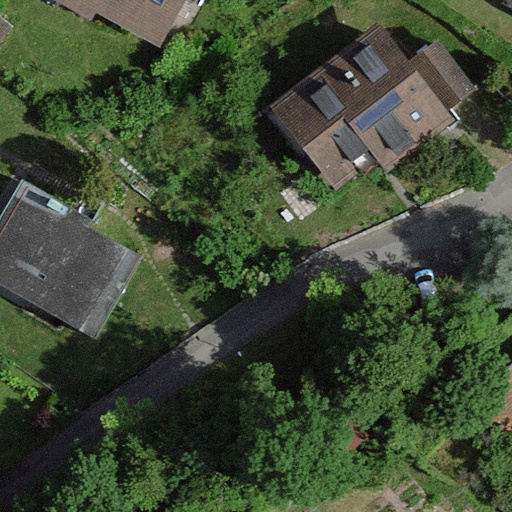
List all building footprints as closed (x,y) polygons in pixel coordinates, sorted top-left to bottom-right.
[(47,0),(143,53),(172,0),(47,0)] [(511,0),(494,0),(511,10),(511,0)] [(0,19),(0,37),(8,26),(0,19)] [(255,103),(317,189),(361,157),(376,176),(447,125),(439,113),(471,91),(434,39),(399,64),(369,21),(255,103)] [(10,182),(0,197),(0,288),(69,331),(120,250),(10,182)] [(511,309),(449,374),(496,420),(511,403),(511,309)]
